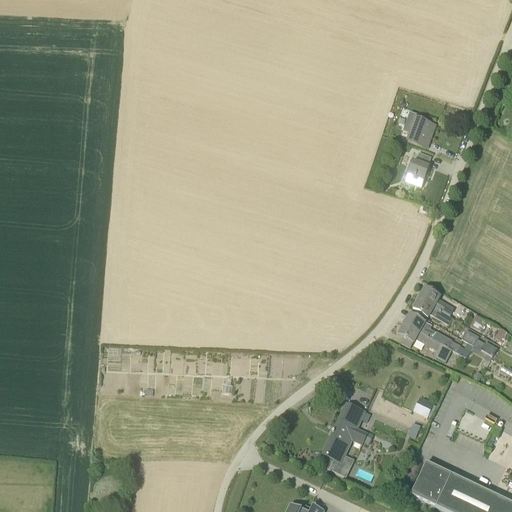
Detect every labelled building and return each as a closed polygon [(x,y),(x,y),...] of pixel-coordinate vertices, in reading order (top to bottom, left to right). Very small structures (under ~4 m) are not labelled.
[(426,150),(435,127),(416,119),(407,143),(426,150)] [(426,168),(430,159),(417,155),(414,163),(412,162),(404,183),(421,190),(429,169),(426,168)] [(450,318),(454,311),(439,302),(440,299),(424,290),(418,300),(450,318)] [(450,318),(418,300),(412,310),(428,320),(430,317),(448,328),(453,320),(449,318),(450,318)] [(436,335),(430,331),(432,328),(410,315),(404,325),(452,353),(456,355),(460,348),(452,343),(436,334),(436,335)] [(483,336),(488,329),(484,327),(486,323),(476,317),(469,328),(483,336)] [(452,353),(404,325),(398,336),(414,345),(416,342),(425,347),(424,349),(428,351),(429,349),(436,353),(434,358),(445,365),(452,353)] [(505,332),(499,329),(493,338),(499,342),(505,332)] [(485,345),(478,341),(479,339),(467,332),(461,342),(473,348),(470,353),(485,361),(482,366),(487,369),(492,359),(492,360),(497,351),(485,344),(485,345)] [(478,384),(481,377),(477,374),(473,381),(478,384)] [(429,420),(435,405),(421,398),(414,413),(429,420)] [(367,435),(358,431),(364,414),(346,406),(322,456),(343,466),(346,458),(345,457),(352,443),(362,448),(364,445),(368,447),(373,437),(367,434),(367,435)] [(417,440),(421,427),(413,425),(409,437),(417,440)] [(411,497),(441,511),(511,511),(511,507),(506,505),(425,467),(411,497)]
